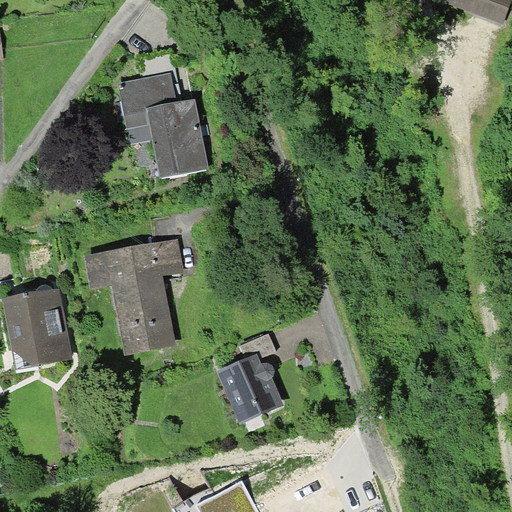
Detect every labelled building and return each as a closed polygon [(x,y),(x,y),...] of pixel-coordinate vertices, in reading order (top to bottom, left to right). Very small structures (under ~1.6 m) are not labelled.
[(505,14),(510,0),(444,0),(444,2),(473,13),(476,3),(505,14)] [(204,173),(190,104),(174,107),(171,88),(176,87),(169,53),(137,60),(142,84),(116,89),(124,131),(148,126),(160,182),(204,173)] [(271,226),(267,210),(238,218),(242,234),(271,226)] [(126,356),(169,348),(156,278),(177,274),(172,245),(86,261),(92,290),(113,286),(126,356)] [(35,295),(34,298),(3,304),(16,371),(65,361),(64,358),(69,357),(67,347),(62,348),(61,341),(65,337),(63,327),(58,323),(52,294),(51,295),(48,291),(44,289),(41,289),(37,291),(35,295)] [(265,369),(261,369),(256,371),(253,364),(274,355),(266,337),(238,350),(245,366),(220,377),(237,417),(254,409),(257,415),(276,407),(265,382),(269,378),(270,375),(268,371),(265,369)] [(257,511),(241,480),(197,503),(201,511),(200,511),(257,511)]
